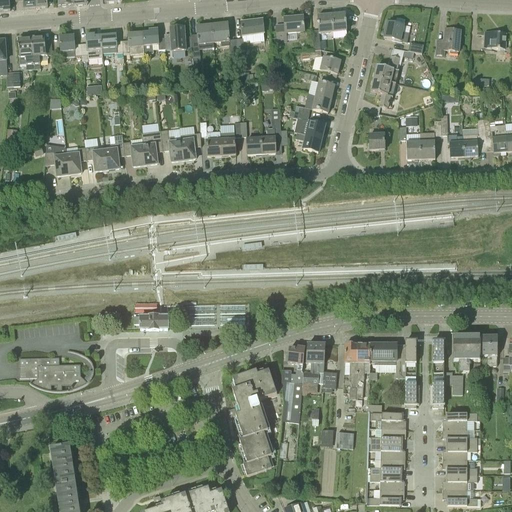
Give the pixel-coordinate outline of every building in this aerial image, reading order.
[(0,0),(0,11),(10,11),(9,2),(17,1),(16,0),(0,0)] [(34,0),(16,0),(17,1),(23,1),(23,11),(36,10),(34,0)] [(34,0),(36,10),(48,9),(47,0),(34,0)] [(331,16),(332,34),(347,33),(345,15),(331,16)] [(319,35),(332,34),(331,16),(317,17),(318,32),(311,33),(312,52),(320,52),(319,35)] [(277,45),(286,44),(285,35),(304,34),(302,19),(283,20),(284,27),(275,27),(277,45)] [(243,39),(264,36),(262,22),(241,24),(243,39)] [(406,45),(409,31),(403,29),(403,27),(387,23),(383,40),(400,44),(400,43),(406,45)] [(237,54),(236,41),(229,42),(227,26),(212,28),(213,45),(214,45),(221,45),(221,48),(229,48),(230,55),(237,54)] [(214,50),(214,45),(213,45),(212,28),(197,29),(197,36),(191,37),(193,59),(200,58),(199,51),(214,50)] [(165,40),(165,51),(166,59),(171,58),(171,51),(171,54),(186,53),(185,37),(184,37),(183,30),(170,31),(171,40),(165,40)] [(165,51),(165,40),(159,41),(158,32),(149,32),(149,35),(143,35),(144,56),(153,56),(153,52),(165,51)] [(457,55),(460,33),(445,32),(444,43),(436,42),(435,58),(444,58),(444,54),(457,55)] [(123,57),(144,56),(143,35),(128,36),(129,43),(122,43),(123,54),(123,57)] [(504,52),(505,36),(485,35),(484,51),(504,52)] [(102,56),(101,38),(94,39),(94,36),(86,37),(87,46),(80,46),(81,57),(82,64),(89,64),(88,61),(102,60),(102,56)] [(123,54),(122,43),(116,44),(116,37),(101,38),(102,56),(123,54)] [(81,57),(80,46),(74,47),(73,38),(60,39),(61,60),(76,59),(75,58),(81,57)] [(30,41),(32,71),(40,71),(40,63),(48,62),(47,57),(52,57),(51,42),(45,43),(45,40),(43,40),(41,39),(39,39),(37,40),(30,41)] [(32,71),(30,41),(25,41),(23,40),(21,40),(19,42),(17,42),(18,60),(19,60),(20,67),(26,66),(26,72),(32,71)] [(236,41),(237,54),(244,54),(243,41),(236,41)] [(0,43),(0,77),(7,77),(6,63),(7,63),(7,55),(9,55),(8,46),(5,46),(5,43),(0,43)] [(421,56),(423,47),(410,44),(408,53),(421,56)] [(320,52),(312,52),(300,53),(300,55),(296,55),(296,60),(301,59),(301,61),(321,59),(320,52)] [(337,77),(340,63),(322,58),(319,72),(337,77)] [(374,81),(396,86),(399,72),(397,72),(399,61),(391,59),(388,71),(377,68),(374,81)] [(12,78),(13,90),(20,89),(19,74),(12,74),(12,78)] [(315,83),(317,78),(302,74),(301,80),(315,83)] [(393,99),(396,86),(374,81),(371,94),(382,97),(379,108),(388,110),(390,99),(393,99)] [(315,97),(331,101),(334,88),(311,83),(308,96),(315,97)] [(328,115),(331,101),(315,97),(308,96),(305,110),(296,107),(294,113),(309,116),(310,111),(328,115)] [(307,123),(309,116),(294,113),(293,119),(302,121),(307,123)] [(482,122),(482,118),(482,115),(476,115),(478,137),(476,137),(476,138),(463,139),(462,138),(463,159),(478,159),(477,144),(484,143),(482,122)] [(506,138),(505,133),(505,127),(489,128),(489,121),(487,122),(486,117),(482,118),(482,122),(484,143),(492,143),(493,155),(507,154),(506,138)] [(417,128),(417,119),(405,119),(406,128),(417,128)] [(305,137),(305,136),(322,140),(325,127),(308,123),(307,123),(302,121),(299,135),(305,137)] [(434,138),(441,138),(441,123),(434,123),(434,135),(420,135),(420,143),(420,161),(435,161),(434,138)] [(179,130),(181,143),(183,163),(195,161),(194,149),(200,148),(200,149),(201,149),(200,135),(195,136),(194,128),(179,130)] [(16,143),(17,132),(7,131),(6,143),(16,143)] [(261,140),(261,156),(275,156),(275,146),(274,131),(267,131),(267,139),(261,140)] [(183,163),(181,143),(175,144),(174,139),(168,139),(168,132),(160,133),(161,140),(163,153),(170,152),(171,164),(183,163)] [(141,136),(143,148),(145,168),(157,166),(156,154),(163,153),(161,140),(160,133),(141,136)] [(220,135),(220,142),(221,158),(235,157),(234,135),(220,135)] [(322,140),(305,136),(305,137),(299,135),(296,135),(295,141),(304,143),(302,151),(318,155),(322,140)] [(369,152),(384,152),(384,136),(369,137),(369,152)] [(118,159),(125,158),(123,145),(122,137),(114,138),(115,146),(110,147),(111,152),(105,153),(107,172),(119,171),(118,159)] [(462,138),(456,139),(456,137),(447,138),(447,144),(449,144),(450,160),(463,159),(462,138)] [(248,157),(261,156),(261,140),(247,140),(248,157)] [(207,159),(221,158),(220,142),(206,143),(207,159)] [(406,162),(420,161),(420,143),(406,143),(406,162)] [(145,168),(143,148),(131,149),(130,144),(123,145),(125,158),(132,157),(133,169),(145,168)] [(43,156),(41,148),(33,151),(36,158),(43,156)] [(107,172),(105,153),(98,153),(98,148),(85,150),(86,163),(94,162),(95,174),(107,172)] [(80,163),(86,163),(85,150),(77,151),(78,156),(67,157),(69,177),(81,176),(80,163)] [(69,177),(67,157),(55,159),(54,154),(46,155),(44,168),(50,168),(50,167),(56,166),(57,179),(69,177)] [(222,305),(224,326),(248,324),(246,303),(222,305)] [(137,305),(137,314),(159,314),(159,305),(137,305)] [(140,318),(140,332),(168,332),(168,318),(159,318),(159,314),(147,314),(147,318),(140,318)] [(459,374),(466,374),(466,339),(453,339),(453,363),(459,363),(459,374)] [(469,363),(480,363),(480,358),(480,339),(466,339),(466,374),(469,374),(469,363)] [(497,339),(480,339),(480,358),(487,358),(487,368),(497,368),(497,339)] [(416,365),(416,343),(405,343),(405,365),(416,365)] [(444,365),(444,343),(433,343),(433,365),(444,365)] [(303,377),(302,391),(307,392),(307,386),(323,386),(326,346),(307,346),(305,366),(308,366),(308,369),(303,369),(305,350),(304,352),(302,374),(303,377)] [(357,365),(357,347),(344,347),(344,365),(350,365),(349,381),(350,381),(350,388),(350,395),(350,401),(356,401),(356,399),(357,381),(357,365)] [(370,366),(370,347),(357,347),(357,365),(357,381),(356,399),(362,400),(364,366),(370,366)] [(370,347),(370,366),(396,366),(396,380),(405,380),(405,347),(370,347)] [(511,368),(511,347),(509,348),(509,359),(503,359),(503,374),(511,374),(511,368)] [(304,352),(305,350),(296,348),(296,351),(289,350),(287,365),(297,366),(297,370),(296,370),(295,376),(291,376),(291,373),(282,372),(281,383),(284,404),(282,423),(299,425),(302,391),(303,377),(302,374),(304,352)] [(89,383),(92,378),(94,372),(92,367),(90,363),(87,359),(80,356),(75,354),(67,352),(67,353),(73,354),(77,355),(82,357),(86,360),(90,364),(92,368),(93,372),(88,372),(83,381),(80,378),(80,367),(59,367),(58,360),(19,361),(19,380),(37,380),(31,386),(29,384),(29,385),(34,389),(39,391),(45,393),(53,394),(61,394),(69,393),(73,392),(78,390),(84,387),(89,383)] [(335,390),(337,373),(324,372),(322,394),(332,394),(332,390),(335,390)] [(257,376),(256,373),(232,381),(236,392),(232,393),(238,410),(233,411),(234,415),(236,415),(237,417),(235,417),(243,440),(239,441),(247,464),(243,466),(247,478),(271,470),(267,458),(271,457),(263,434),(267,433),(257,403),(276,396),(268,373),(257,376)] [(462,397),(463,378),(452,378),(452,374),(444,374),(444,387),(452,387),(452,397),(462,397)] [(416,388),(416,385),(405,385),(405,410),(416,410),(416,407),(419,407),(419,388),(416,388)] [(444,410),(444,385),(432,385),(432,388),(429,388),(429,407),(432,407),(432,410),(444,410)] [(381,431),(406,432),(406,423),(402,423),(402,416),(369,416),(369,423),(381,423),(381,431)] [(442,432),(467,432),(467,424),(477,424),(477,416),(446,416),(446,423),(442,423),(442,432)] [(406,441),(406,432),(381,431),(381,440),(369,439),(368,446),(401,447),(401,441),(406,441)] [(332,448),(333,432),(321,432),(321,448),(332,448)] [(467,440),(467,432),(442,432),(442,441),(446,441),(446,447),(477,447),(480,447),(480,440),(467,440)] [(353,451),(353,436),(337,434),(336,449),(353,451)] [(401,453),(401,447),(368,446),(368,453),(381,453),(380,462),(405,462),(405,453),(401,453)] [(477,454),(477,447),(446,447),(446,453),(442,453),(442,462),(467,462),(467,454),(477,454)] [(50,450),(56,487),(74,485),(72,468),(71,464),(69,448),(50,450)] [(405,471),(405,462),(380,462),(380,470),(370,470),(368,470),(368,476),(401,477),(401,471),(405,471)] [(467,471),(467,462),(442,462),(442,471),(446,471),(446,477),(477,477),(477,471),(467,471)] [(400,484),(401,477),(368,476),(367,483),(380,484),(380,492),(404,493),(404,484),(400,484)] [(442,493),(467,493),(467,484),(477,484),(477,477),(446,477),(446,484),(442,484),(442,493)] [(56,487),(59,511),(78,511),(77,505),(77,501),(74,485),(56,487)] [(227,511),(221,492),(210,495),(208,489),(161,504),(161,506),(159,507),(159,505),(155,506),(156,511),(154,511),(227,511)] [(404,501),(404,493),(380,492),(380,500),(369,500),(369,507),(400,508),(400,501),(404,501)] [(467,493),(442,493),(442,502),(446,502),(446,508),(477,508),(480,508),(480,501),(467,501),(467,493)]
